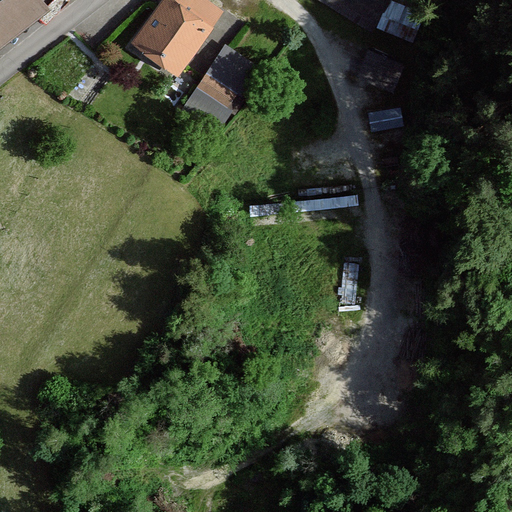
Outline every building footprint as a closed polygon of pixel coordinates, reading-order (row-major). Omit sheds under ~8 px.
[(0,0),(0,48),(50,11),(42,0),(0,0)] [(205,0),(165,0),(136,42),(180,73),(223,12),(205,0)] [(374,0),(312,0),(355,29),(374,0)] [(366,47),(358,75),(402,88),(410,59),(366,47)] [(220,48),(188,97),(225,120),(257,72),(220,48)] [(374,126),(400,121),(397,107),(372,111),(374,126)]
